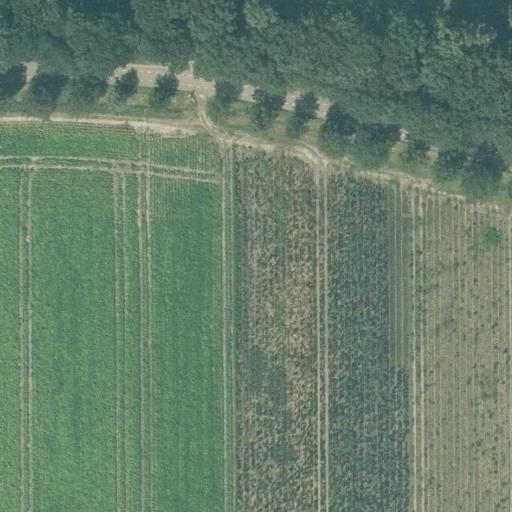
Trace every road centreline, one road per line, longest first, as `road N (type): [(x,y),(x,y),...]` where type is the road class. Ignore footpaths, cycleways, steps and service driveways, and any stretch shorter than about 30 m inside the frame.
road 1 (tertiary): [(195,81),(511,162)]
road 2 (tertiary): [(0,73),(195,81)]
